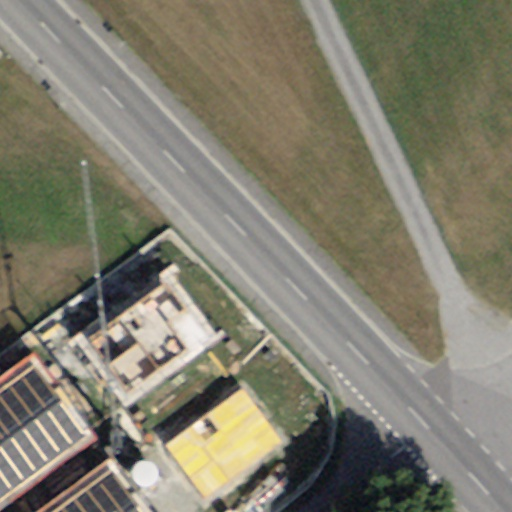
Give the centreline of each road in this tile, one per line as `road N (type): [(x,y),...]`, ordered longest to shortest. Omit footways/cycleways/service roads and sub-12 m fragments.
road 1 (secondary): [(430,430),(17,0)]
road 2 (track): [(485,370),(308,0)]
road 3 (residential): [(324,511),(430,430)]
